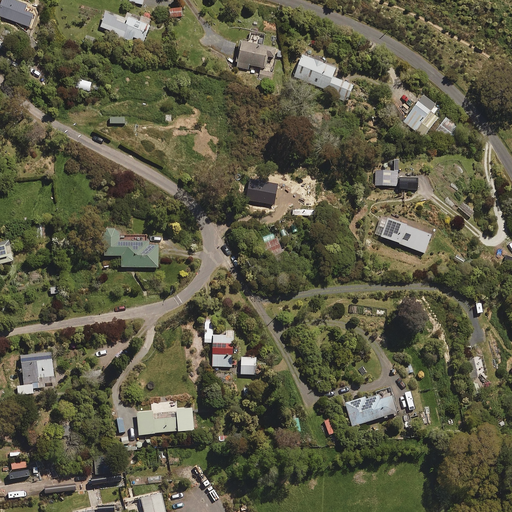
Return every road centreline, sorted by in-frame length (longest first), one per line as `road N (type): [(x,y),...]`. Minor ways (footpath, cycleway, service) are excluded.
road 1 (residential): [(285,0),(347,22),(421,64),(473,113),(511,168)]
road 2 (residential): [(0,84),(192,200),(213,247)]
road 3 (residential): [(213,247),(198,283),(166,305),(0,333)]
road 4 (residential): [(213,247),(241,277),(306,402)]
